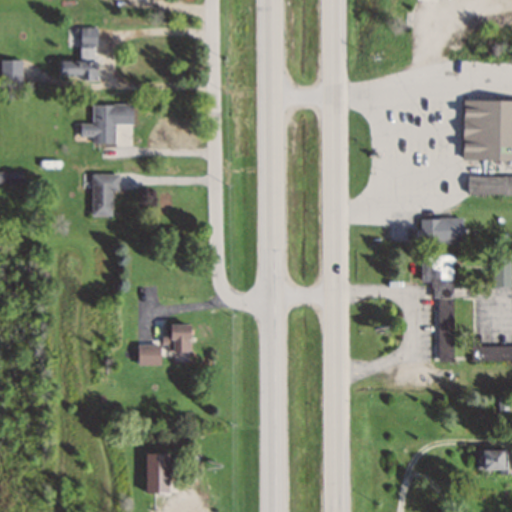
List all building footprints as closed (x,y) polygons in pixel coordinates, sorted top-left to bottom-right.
[(0,60),(0,84),(20,85),(20,60),(0,60)] [(59,61),(59,79),(94,79),(94,61),(59,61)] [(461,160),(511,160),(511,100),(461,100),(461,160)] [(113,144),(113,124),(131,124),(131,104),(91,104),(91,124),(79,124),(79,137),(90,137),(90,144),(113,144)] [(0,183),(22,183),(22,172),(0,171),(0,183)] [(111,191),(117,191),(117,174),(90,174),(90,215),(111,215),(111,191)] [(511,175),(466,176),(466,195),(511,194),(511,175)] [(461,218),(418,218),(418,241),(461,241),(461,218)] [(452,255),(420,255),(420,285),(434,285),(434,361),(452,361),(452,255)] [(493,287),(509,287),(509,258),(493,258),(493,287)] [(189,323),(164,323),(164,352),(189,352),(189,323)] [(158,344),(136,344),(136,365),(158,365),(158,344)] [(470,360),(511,360),(511,345),(470,346),(470,360)] [(506,450),(476,450),(476,470),(506,470),(506,450)]
